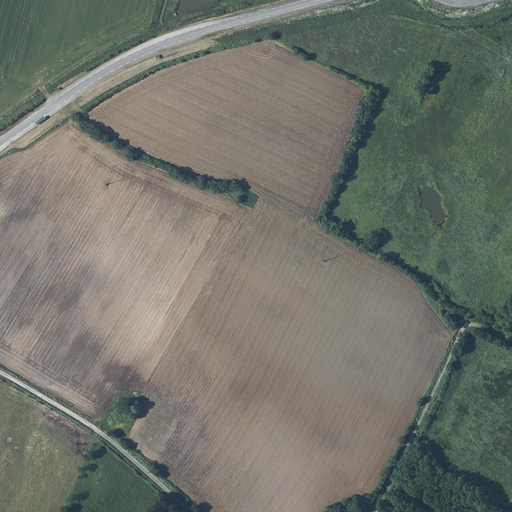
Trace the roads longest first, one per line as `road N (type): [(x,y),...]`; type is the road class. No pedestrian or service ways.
road 1 (tertiary): [(317,0),(159,45),(0,144)]
road 2 (unclassified): [(0,372),(93,427),(190,511)]
road 3 (unclassified): [(374,511),(465,320)]
